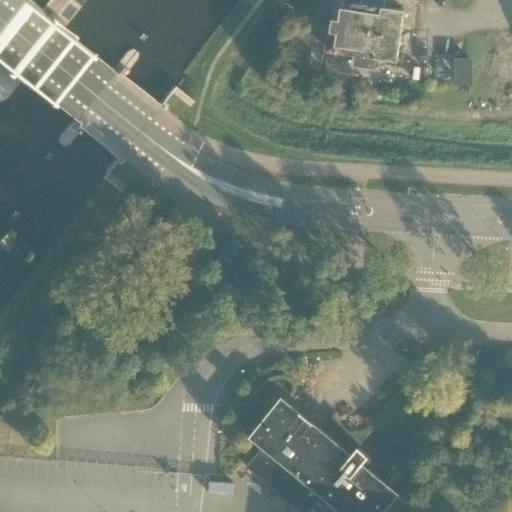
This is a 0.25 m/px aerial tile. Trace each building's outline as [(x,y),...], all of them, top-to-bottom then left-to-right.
[(0,101),(6,99),(85,0),(49,0),(0,61),(0,101)] [(384,6),(384,0),(363,0),(363,3),(340,0),(335,0),(329,50),(356,54),(355,64),(375,67),(376,56),(398,59),(405,9),(384,6)] [(59,137),(59,143),(64,147),(69,145),(137,59),(138,53),(134,49),(128,52),(59,137)] [(456,82),(471,83),(472,59),(457,58),(456,82)] [(303,511),(306,511),(323,492),(347,511),(380,511),(397,492),(362,464),(370,454),(359,445),(351,455),(283,399),(253,435),(264,444),(247,466),(303,511)]
